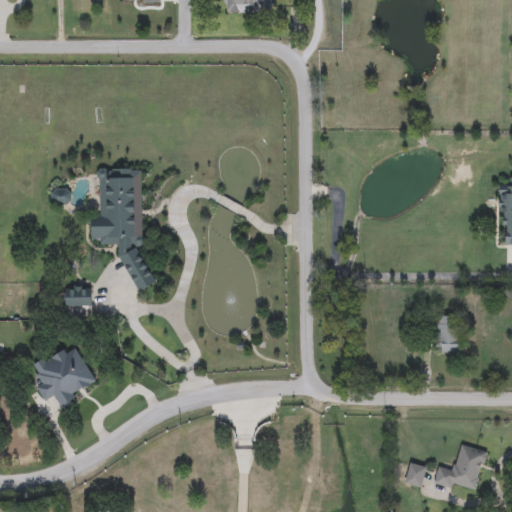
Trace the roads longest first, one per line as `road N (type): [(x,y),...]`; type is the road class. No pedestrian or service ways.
road 1 (residential): [(0,47),(265,45),(297,62),(304,79),(313,390)]
road 2 (residential): [(0,482),(66,472),(194,401),(245,390),(313,390)]
road 3 (residential): [(313,390),(349,398),(511,400)]
